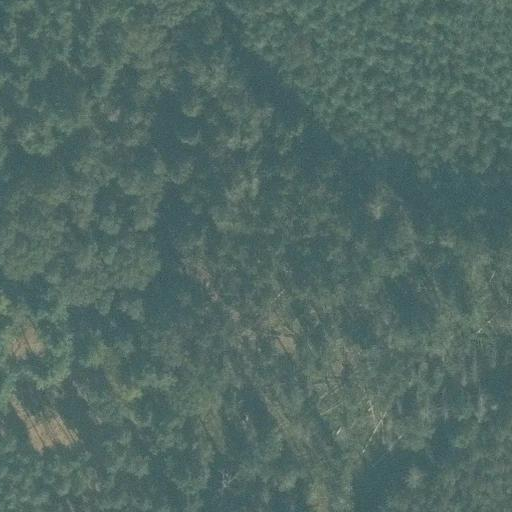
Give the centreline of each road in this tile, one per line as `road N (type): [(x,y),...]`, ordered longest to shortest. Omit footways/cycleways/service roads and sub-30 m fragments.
road 1 (track): [(257,511),(202,407),(157,242),(160,28)]
road 2 (track): [(160,28),(0,162)]
